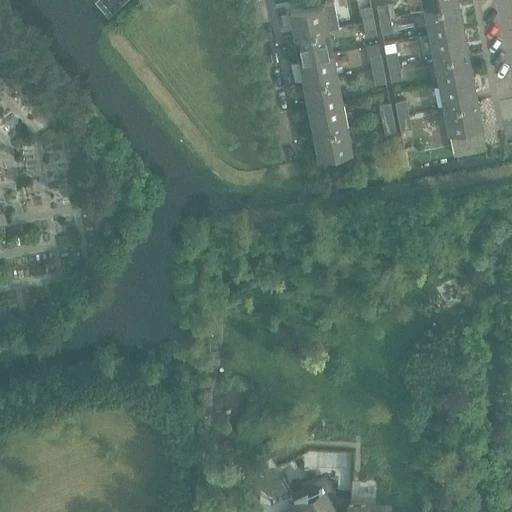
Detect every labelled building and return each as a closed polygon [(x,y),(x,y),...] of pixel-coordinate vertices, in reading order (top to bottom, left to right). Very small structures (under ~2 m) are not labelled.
[(96,0),(108,13),(123,0),(96,0)] [(421,0),(424,12),(459,5),(458,0),(421,0)] [(334,2),(290,10),(294,35),(328,29),(339,27),(334,2)] [(376,5),(379,21),(390,18),(387,3),(376,5)] [(464,29),(459,5),(424,12),(429,36),(464,29)] [(360,8),(363,22),(373,20),(371,6),(360,8)] [(381,33),(392,31),(390,18),(379,21),(381,33)] [(363,23),(355,24),(358,38),(376,34),(373,20),(363,22),(363,23)] [(299,60),(333,53),(328,29),(294,35),(299,60)] [(434,60),(469,53),(464,29),(429,36),(434,60)] [(383,44),(388,69),(400,67),(395,42),(383,44)] [(299,60),(304,84),(337,77),(333,53),(299,60)] [(434,60),(439,85),(474,78),(469,53),(434,60)] [(369,56),(372,71),(382,68),(380,54),(369,56)] [(391,81),(402,79),(400,67),(388,69),(391,81)] [(385,83),(382,68),(372,71),(375,85),(385,83)] [(309,108),(342,102),(337,77),(304,84),(309,108)] [(444,109),(479,102),(474,78),(439,85),(444,109)] [(395,102),(398,118),(409,116),(406,100),(395,102)] [(309,108),(313,132),(347,126),(342,102),(309,108)] [(484,127),(479,102),(444,109),(449,134),(484,127)] [(379,105),(382,119),(393,117),(391,103),(379,105)] [(400,130),(412,128),(409,116),(398,118),(400,130)] [(384,133),(396,131),(393,117),(382,119),(384,133)] [(318,158),(352,151),(347,126),(313,132),(318,158)] [(422,163),(420,152),(406,154),(405,147),(397,149),(401,170),(409,169),(408,165),(422,163)] [(364,511),(365,506),(349,505),(348,505),(348,511),(334,511),(322,487),(293,502),(295,506),(284,511),(364,511)]
